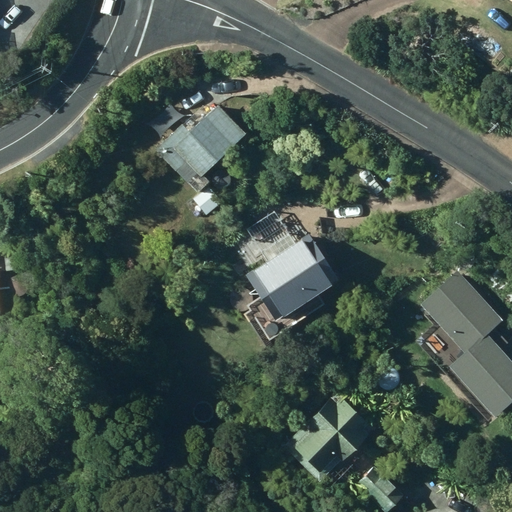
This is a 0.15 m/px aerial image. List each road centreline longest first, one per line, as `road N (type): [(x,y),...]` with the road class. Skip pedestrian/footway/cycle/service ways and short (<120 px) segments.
road 1 (tertiary): [(511,183),(228,14),(188,0)]
road 2 (residential): [(124,0),(73,99),(0,148)]
